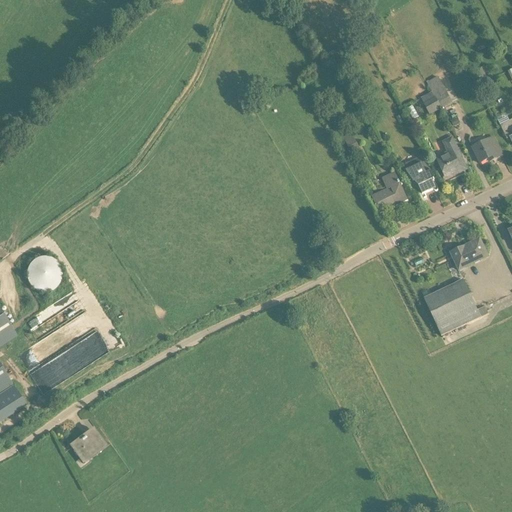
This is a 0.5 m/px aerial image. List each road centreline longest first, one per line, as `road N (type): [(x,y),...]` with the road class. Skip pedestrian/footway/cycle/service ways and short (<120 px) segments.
road 1 (tertiary): [(0,457),(153,361),(511,185)]
road 2 (track): [(0,262),(127,173),(196,78),(229,0)]
